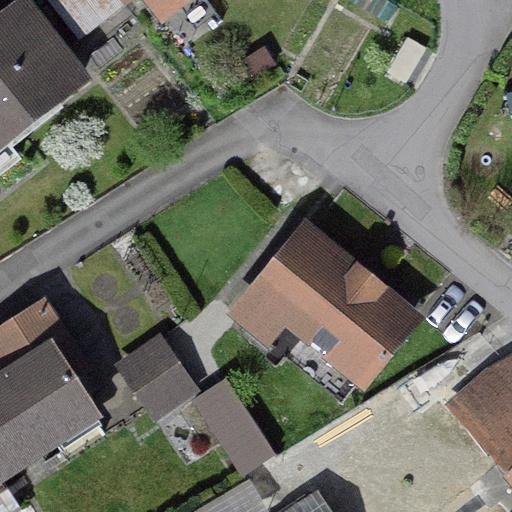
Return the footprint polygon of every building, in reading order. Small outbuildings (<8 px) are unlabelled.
[(122,7),(116,0),(41,0),(75,43),(122,7)] [(147,0),(161,18),(183,0),(147,0)] [(0,142),(76,83),(20,10),(0,25),(0,142)] [(406,327),(300,240),(236,319),(262,341),(281,318),(296,330),(276,354),(340,406),(406,327)] [(0,479),(25,463),(92,419),(66,379),(80,370),(82,374),(84,373),(76,360),(41,307),(0,333),(0,371),(5,379),(0,381),(0,479)] [(193,394),(158,341),(116,370),(132,393),(152,422),(193,394)] [(511,511),(511,375),(504,366),(498,359),(481,373),(487,380),(450,412),(511,484),(511,511),(503,511),(497,505),(487,511),(511,511)] [(272,458),(223,383),(190,404),(240,480),(272,458)] [(446,511),(450,509),(402,436),(288,511),(446,511)]
